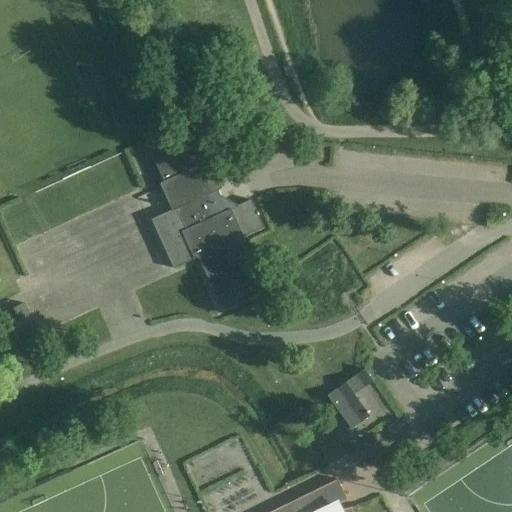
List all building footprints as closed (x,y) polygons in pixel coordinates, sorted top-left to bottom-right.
[(195,141),(154,160),(163,182),(159,183),(172,210),(151,219),(174,269),(198,258),(222,311),(264,292),(240,239),(264,228),(251,200),(238,206),(230,201),(220,195),(218,191),(222,189),(209,161),(205,163),(195,141)] [(327,380),(368,356),(356,335),(361,332),(350,314),(357,310),(346,292),(352,289),(341,269),(345,266),(334,248),(293,272),(305,291),(297,295),(320,334),(311,339),(322,358),(316,361),(327,380)] [(30,315),(24,303),(13,308),(18,320),(30,315)] [(365,369),(327,395),(351,429),(370,416),(355,394),(373,381),(365,369)] [(352,511),(352,510),(351,508),(341,510),(338,504),(347,499),(337,479),(305,495),(270,511),(352,511)]
